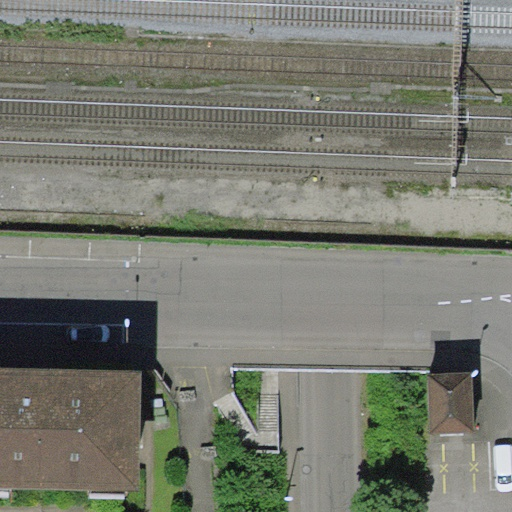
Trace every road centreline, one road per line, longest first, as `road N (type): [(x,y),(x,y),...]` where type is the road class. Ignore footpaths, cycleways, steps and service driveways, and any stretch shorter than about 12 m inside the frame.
road 1 (residential): [(0,294),(437,302),(511,295)]
road 2 (unclassified): [(329,371),(321,0)]
road 3 (residential): [(332,511),(329,371)]
